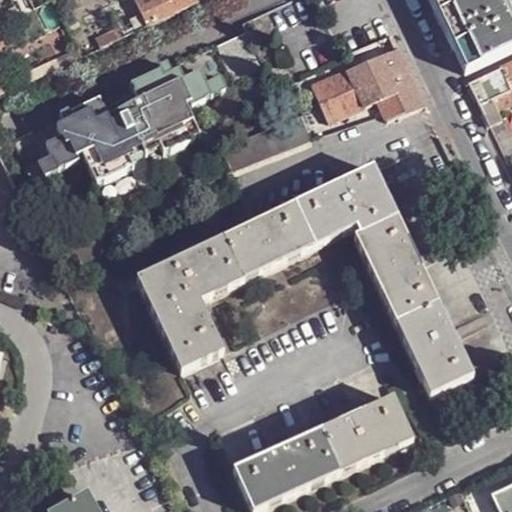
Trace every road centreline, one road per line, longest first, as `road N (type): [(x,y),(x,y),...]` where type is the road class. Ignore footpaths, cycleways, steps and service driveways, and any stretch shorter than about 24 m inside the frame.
road 1 (residential): [(406,0),(511,214)]
road 2 (residential): [(0,319),(26,333),(41,376),(4,511)]
road 3 (unknown): [(511,418),(331,511)]
